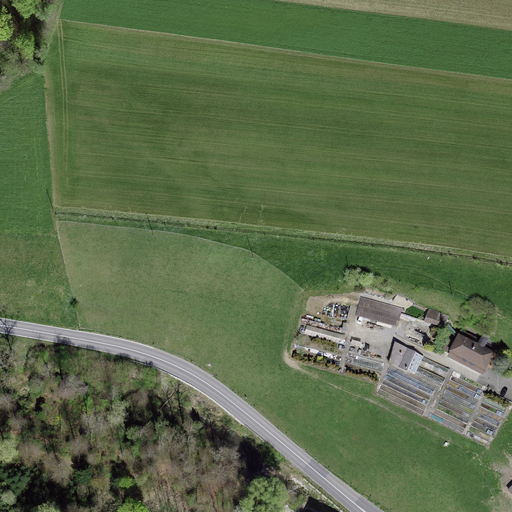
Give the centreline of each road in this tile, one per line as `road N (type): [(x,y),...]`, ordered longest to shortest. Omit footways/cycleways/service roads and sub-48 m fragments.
road 1 (secondary): [(0,325),(110,344),(181,368),(366,511)]
road 2 (track): [(0,441),(86,470),(138,511)]
